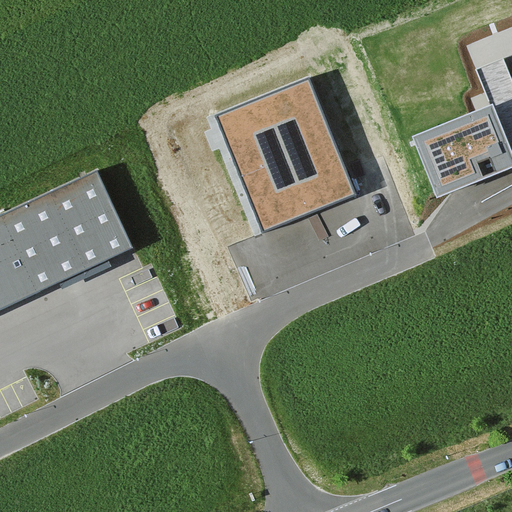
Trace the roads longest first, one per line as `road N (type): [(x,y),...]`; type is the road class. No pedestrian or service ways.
road 1 (residential): [(225,339),(0,446)]
road 2 (residential): [(430,243),(225,339)]
road 3 (residential): [(225,339),(298,511)]
road 4 (unknown): [(110,394),(76,324),(35,324),(0,342)]
road 5 (secondary): [(511,459),(380,511)]
